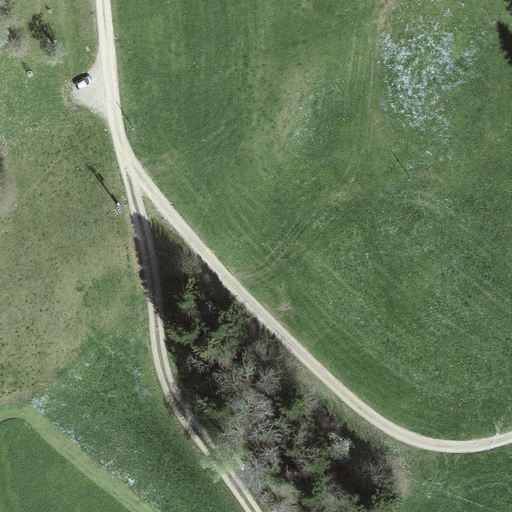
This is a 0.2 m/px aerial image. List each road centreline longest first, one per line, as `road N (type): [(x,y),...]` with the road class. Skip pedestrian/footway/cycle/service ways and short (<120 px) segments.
road 1 (track): [(511,436),(465,447),(399,434),(229,287),(126,158),(103,0)]
road 2 (track): [(253,511),(169,387),(126,158)]
